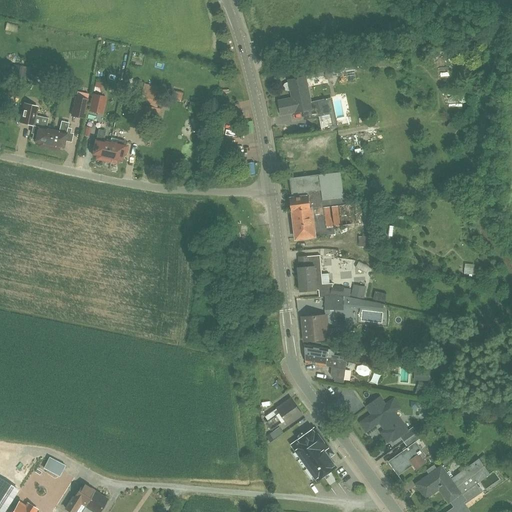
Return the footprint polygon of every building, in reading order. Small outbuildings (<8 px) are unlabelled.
[(289,91),(291,90),(293,98),(279,101),(282,114),(295,111),(296,113),(304,111),(305,118),(319,115),(322,132),(333,131),(327,98),(311,102),(306,77),(289,80),(289,82),(287,82),(284,84),(283,86),(284,89),(286,90),(289,91)] [(100,91),(102,82),(95,81),(93,89),(100,91)] [(9,82),(6,94),(19,97),(22,85),(9,82)] [(170,89),(168,98),(181,101),(182,92),(170,89)] [(143,92),(140,104),(158,108),(160,96),(143,92)] [(105,97),(93,95),(89,110),(101,113),(105,97)] [(72,115),(84,118),(87,100),(75,97),(72,115)] [(33,125),(32,133),(37,134),(35,142),(39,143),(38,146),(49,148),(53,129),(46,128),(48,118),(35,116),(37,107),(24,103),(19,122),(33,125)] [(153,108),(147,106),(138,104),(134,122),(143,124),(149,125),(153,108)] [(61,121),(59,131),(53,129),(49,148),(59,150),(60,148),(64,148),(66,140),(71,142),(73,134),(67,132),(69,123),(61,121)] [(450,122),(447,127),(455,133),(459,128),(450,122)] [(106,161),(110,142),(103,141),(105,131),(98,129),(96,139),(95,139),(92,155),(96,156),(96,157),(97,159),(106,161)] [(123,145),(124,141),(117,139),(111,138),(110,142),(106,161),(115,163),(116,162),(117,160),(121,161),(122,154),(126,155),(128,146),(124,145),(123,145)] [(290,199),(343,192),(340,172),(289,178),(292,198),(290,198),(290,199)] [(343,192),(290,199),(292,211),(293,218),(364,210),(363,202),(348,204),(347,197),(344,197),(343,192)] [(364,210),(293,218),(296,239),(335,234),(334,227),(366,223),(364,210)] [(375,236),(364,236),(364,248),(376,248),(375,236)] [(319,296),(322,296),(327,293),(344,296),(348,296),(349,288),(333,286),(333,283),(329,283),(329,273),(322,273),(320,255),(299,257),(300,267),(298,267),(300,291),(319,290),(319,296)] [(352,269),(353,261),(345,260),(344,268),(352,269)] [(465,263),(464,273),(474,274),(475,264),(465,263)] [(353,285),(350,297),(363,300),(366,288),(353,285)] [(327,293),(322,296),(325,296),(325,310),(344,310),(344,296),(327,293)] [(305,341),(345,337),(344,330),(338,330),(338,328),(327,329),(326,314),(302,316),(305,341)] [(334,355),(334,350),(305,344),(306,353),(344,360),(342,356),(334,355)] [(344,360),(306,353),(307,361),(332,366),(331,370),(331,375),(333,377),(335,378),(334,382),(344,384),(345,372),(347,360),(344,360)] [(397,358),(384,355),(382,367),(394,370),(397,358)] [(418,380),(418,387),(430,386),(428,366),(414,367),(415,380),(418,380)] [(381,422),(395,412),(396,411),(390,403),(386,405),(381,397),(368,406),(373,414),(366,420),(365,420),(372,429),(372,428),(381,422)] [(292,398),(277,408),(281,412),(274,417),(280,425),(286,420),(290,425),(304,415),(292,398)] [(395,412),(381,422),(387,430),(383,432),(389,441),(393,439),(395,441),(401,437),(409,431),(408,431),(395,412)] [(280,425),(274,417),(267,422),(273,430),(280,425)] [(414,427),(408,431),(409,431),(401,437),(405,442),(417,433),(418,433),(414,427)] [(281,428),(267,433),(269,440),(283,435),(281,428)] [(307,463),(328,448),(327,447),(316,430),(294,445),(295,445),(307,463)] [(417,433),(405,442),(408,448),(413,445),(414,445),(422,439),(417,433)] [(466,443),(456,449),(460,454),(470,448),(466,443)] [(408,448),(389,462),(399,476),(414,466),(417,470),(427,463),(420,454),(422,452),(421,450),(419,452),(414,445),(413,445),(408,448)] [(328,448),(307,463),(318,479),(319,480),(337,467),(329,458),(333,455),(328,448)] [(456,449),(442,460),(445,465),(460,454),(456,449)] [(64,466),(48,458),(43,469),(59,477),(64,466)] [(480,459),(467,469),(470,473),(454,484),(462,495),(462,494),(479,483),(491,474),(480,459)] [(454,484),(442,467),(418,484),(427,497),(441,487),(452,502),(462,495),(454,484)] [(4,480),(0,486),(0,511),(3,511),(18,490),(4,480)] [(84,483),(75,498),(73,497),(66,509),(69,511),(75,511),(80,503),(86,507),(96,491),(84,483)] [(86,507),(82,511),(100,511),(108,499),(96,491),(86,507)] [(462,495),(452,502),(456,507),(464,502),(467,500),(462,494),(462,495)] [(456,507),(448,511),(470,511),(464,502),(456,507)] [(41,511),(39,511),(25,503),(18,511),(46,511),(43,510),(41,511)] [(82,511),(86,507),(80,503),(75,511),(82,511)]
